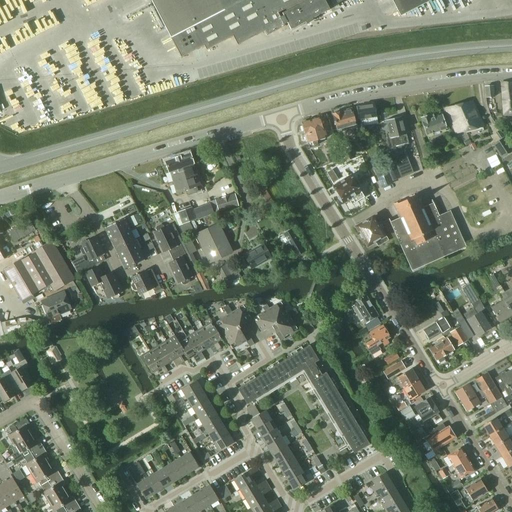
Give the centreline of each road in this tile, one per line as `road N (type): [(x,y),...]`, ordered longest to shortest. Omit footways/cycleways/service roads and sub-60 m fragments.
road 1 (tertiary): [(0,166),(347,66),(511,44)]
road 2 (unknown): [(94,62),(192,65),(370,12),(419,17),(511,9)]
road 3 (unclassified): [(0,199),(280,117)]
road 4 (unclassified): [(280,117),(396,88),(511,75)]
road 5 (unclassified): [(377,286),(289,150),(280,117)]
road 6 (residential): [(413,511),(381,457),(290,507)]
road 7 (residential): [(0,423),(31,406),(40,410),(102,511)]
road 8 (residential): [(511,507),(439,388)]
road 9 (residential): [(147,511),(255,449)]
